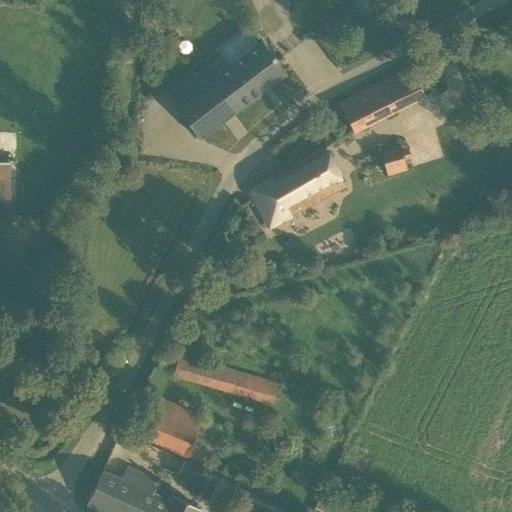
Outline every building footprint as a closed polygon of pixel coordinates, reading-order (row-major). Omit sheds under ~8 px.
[(219,56),(183,83),(167,95),(176,106),(175,108),(199,140),(286,74),(261,42),(228,67),(219,56)] [(423,96),(409,67),(396,74),(338,102),(353,131),(423,96)] [(407,148),(401,150),(399,145),(381,151),(387,173),(406,168),(404,160),(411,159),(407,148)] [(330,197),(346,188),(323,146),(305,157),(306,158),(249,192),(270,226),(329,196),(330,197)] [(0,242),(8,243),(8,162),(0,162),(0,242)] [(273,402),(278,384),(179,355),(173,374),(273,402)] [(205,464),(222,429),(201,419),(203,415),(160,397),(143,437),(205,464)] [(197,482),(203,469),(184,460),(178,473),(197,482)] [(121,479),(101,471),(86,504),(103,511),(198,511),(200,509),(171,495),(168,501),(152,494),(158,482),(126,467),(121,479)]
